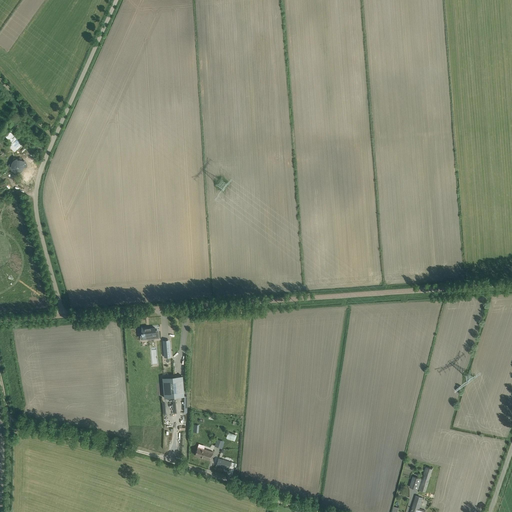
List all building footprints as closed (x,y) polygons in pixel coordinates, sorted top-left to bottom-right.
[(9,131),(5,135),(17,149),(22,144),(9,131)] [(29,155),(26,160),(36,166),(39,161),(29,155)] [(12,167),(11,168),(14,171),(14,172),(16,172),(18,173),(19,172),(20,172),(22,170),(24,166),(26,167),(26,164),(25,162),(24,161),(23,161),(21,160),(19,160),(19,159),(17,159),(14,160),(13,162),(12,162),(12,164),(12,165),(12,167)] [(22,179),(29,183),(37,170),(30,166),(22,179)] [(147,327),(142,328),(142,334),(142,336),(147,336),(147,338),(158,337),(158,331),(155,332),(155,330),(155,327),(147,328),(147,327)] [(182,376),(162,378),(164,398),(184,396),(182,376)] [(236,435),(228,432),(226,438),(234,441),(236,435)] [(217,438),(215,446),(222,448),(225,440),(217,438)] [(203,450),(197,448),(195,455),(210,460),(213,452),(204,449),(203,450)] [(229,469),(231,462),(217,458),(213,468),(217,469),(218,465),(229,469)] [(419,489),(425,491),(432,469),(426,467),(419,489)] [(410,487),(418,490),(421,479),(413,476),(410,487)] [(422,498),(416,496),(410,511),(425,511),(426,511),(419,509),(422,498)]
